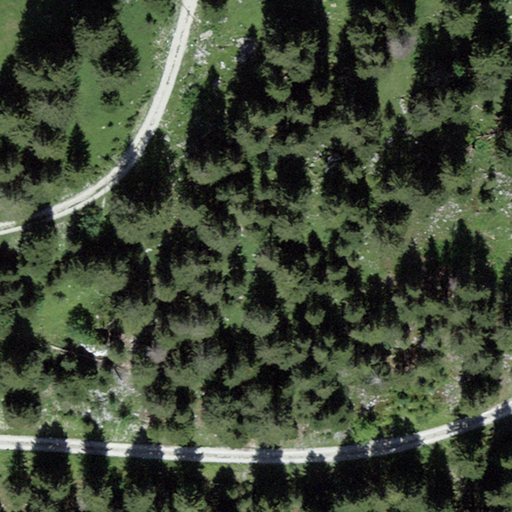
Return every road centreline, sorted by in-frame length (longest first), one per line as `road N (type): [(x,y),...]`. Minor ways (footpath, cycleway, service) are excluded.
road 1 (track): [(511,406),(404,442),(353,449),(270,453),(0,439)]
road 2 (track): [(191,0),(145,135),(84,203),(0,228)]
